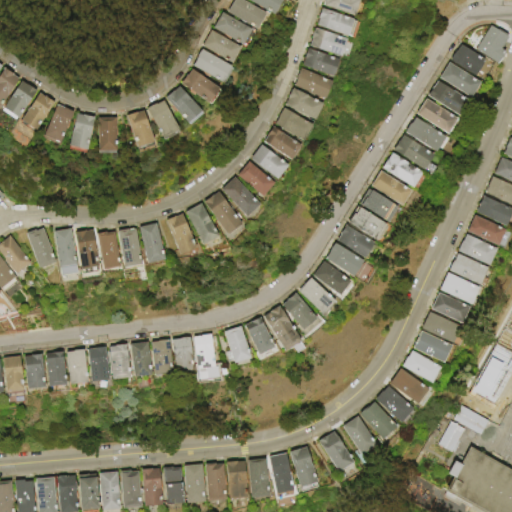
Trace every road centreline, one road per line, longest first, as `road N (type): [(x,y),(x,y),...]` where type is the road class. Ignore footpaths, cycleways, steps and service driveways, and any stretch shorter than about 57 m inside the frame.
road 1 (residential): [(511,76),(393,346),(341,406),(257,442),(0,464)]
road 2 (residential): [(511,12),(477,12),(445,38),(306,260),(269,295),(208,320),(0,344)]
road 3 (residential): [(303,0),(259,115),(195,192),(151,210),(0,222)]
road 4 (residential): [(211,0),(158,80),(112,101),(45,84),(0,49)]
